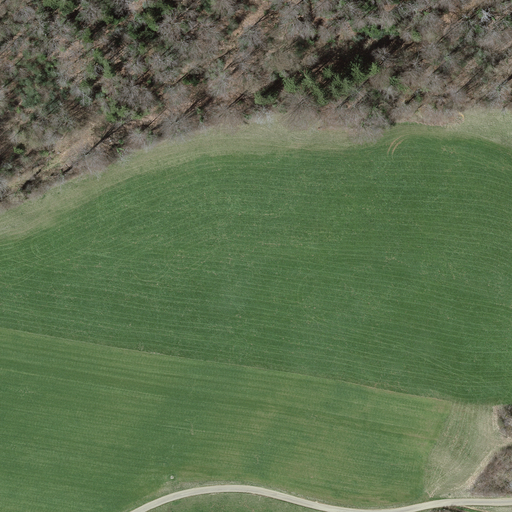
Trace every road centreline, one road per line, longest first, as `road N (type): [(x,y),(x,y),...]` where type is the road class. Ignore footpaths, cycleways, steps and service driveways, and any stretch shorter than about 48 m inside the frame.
road 1 (unclassified): [(359,511),(229,487),(184,493),(137,511)]
road 2 (unclassified): [(511,501),(385,511)]
